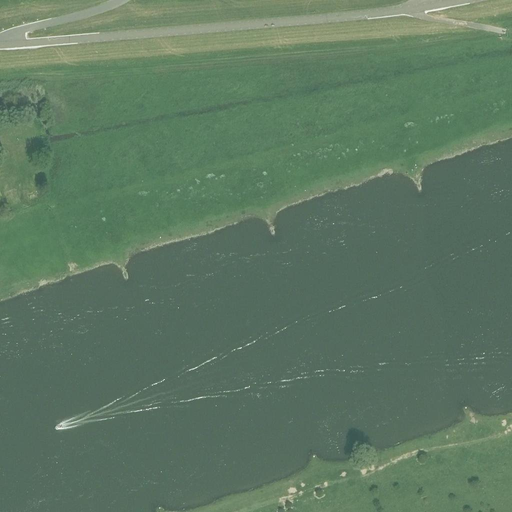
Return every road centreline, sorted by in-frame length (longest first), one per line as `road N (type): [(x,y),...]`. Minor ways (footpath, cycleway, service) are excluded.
road 1 (tertiary): [(8,43),(410,9)]
road 2 (tertiary): [(8,43),(11,34),(121,0)]
